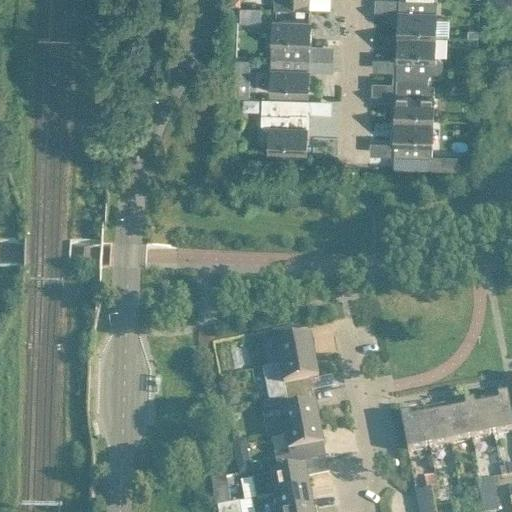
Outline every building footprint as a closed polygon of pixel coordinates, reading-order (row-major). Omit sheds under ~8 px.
[(274,0),(274,7),(310,8),(309,0),(274,0)] [(436,0),(398,0),(398,34),(436,35),(448,36),(448,20),(436,19),(436,0)] [(241,6),(241,20),(262,21),(262,6),(241,6)] [(273,19),(271,56),(309,57),(311,20),(273,19)] [(435,55),(436,35),(398,34),(396,76),(428,77),(428,72),(438,72),(443,67),(443,61),(438,56),(435,55)] [(468,55),(467,71),(476,71),(476,56),(468,55)] [(308,93),(309,57),(271,56),(270,92),(308,93)] [(330,72),(331,58),(311,56),(310,71),(330,72)] [(237,58),(236,74),(250,74),(251,58),(237,58)] [(433,119),(434,83),(428,82),(428,77),(396,76),(395,118),(433,119)] [(308,99),(261,97),(260,123),(264,127),(269,127),(268,149),(306,151),(308,99)] [(431,156),(433,119),(395,118),(394,154),(431,156)] [(394,154),(394,166),(431,168),(431,156),(394,154)] [(299,329),(274,334),(280,367),(315,360),(311,339),(302,341),(299,329)] [(319,381),(315,360),(280,367),(263,370),(270,403),(312,395),(310,383),(319,381)] [(315,407),(312,395),(270,403),(262,405),(265,420),(282,417),(285,434),(320,428),(316,407),(315,407)] [(236,397),(227,398),(229,409),(239,408),(236,397)] [(511,433),(511,415),(508,397),(487,401),(494,437),(511,433)] [(494,437),(487,401),(465,405),(472,441),(494,437)] [(472,441),(465,405),(444,409),(451,446),(472,441)] [(451,446),(444,409),(422,414),(430,450),(451,446)] [(430,450),(422,414),(401,418),(408,454),(430,450)] [(324,448),(320,428),(285,434),(289,454),(275,457),(278,470),(321,462),(319,450),(324,448)] [(310,491),(306,471),(255,480),(260,502),(275,499),(275,498),(310,491)] [(435,477),(425,479),(428,491),(438,489),(435,477)] [(225,495),(222,481),(213,483),(216,497),(225,495)] [(479,492),(494,489),(493,481),(478,483),(479,492)] [(481,500),(496,497),(494,489),(479,492),(481,500)] [(310,511),(314,511),(310,491),(275,498),(275,499),(277,511),(310,511)] [(432,491),(417,494),(418,502),(433,499),(432,491)] [(482,508),(497,505),(496,497),(481,500),(482,508)] [(435,507),(433,499),(418,502),(420,510),(435,507)]
